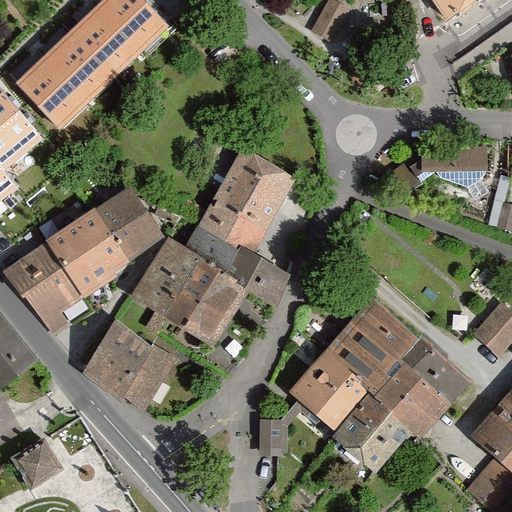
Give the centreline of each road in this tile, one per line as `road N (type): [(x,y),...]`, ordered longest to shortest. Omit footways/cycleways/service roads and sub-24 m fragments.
road 1 (residential): [(357,136),(254,375)]
road 2 (tertiary): [(0,285),(146,460)]
road 3 (residential): [(229,0),(357,136)]
road 4 (residential): [(511,125),(392,125),(357,136)]
road 5 (residential): [(254,375),(227,406),(146,460)]
road 6 (residential): [(254,375),(245,431),(247,511)]
